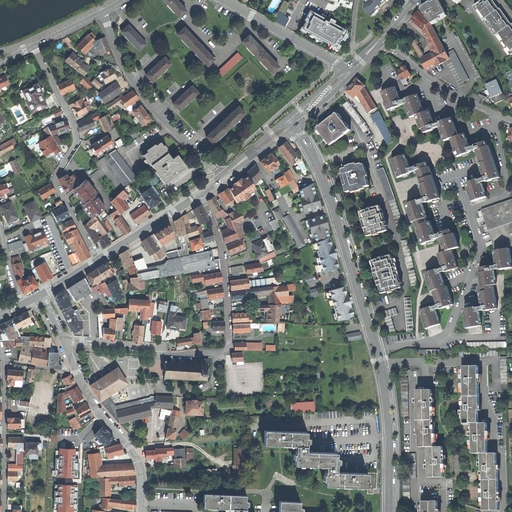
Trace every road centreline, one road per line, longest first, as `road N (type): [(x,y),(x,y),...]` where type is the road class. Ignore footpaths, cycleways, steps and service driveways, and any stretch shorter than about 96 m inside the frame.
road 1 (residential): [(294,126),(328,193),(378,348),(390,437),(389,511)]
road 2 (residential): [(200,194),(221,248),(227,349),(166,355),(159,347),(64,342)]
road 3 (residential): [(98,260),(55,184),(75,135),(33,47)]
road 4 (residential): [(222,176),(124,69),(103,12)]
road 5 (residential): [(141,511),(138,461),(95,407),(64,342)]
road 6 (residential): [(511,120),(440,86),(378,41)]
road 7 (residential): [(344,68),(221,0)]
road 8 (secondary): [(200,194),(98,260)]
